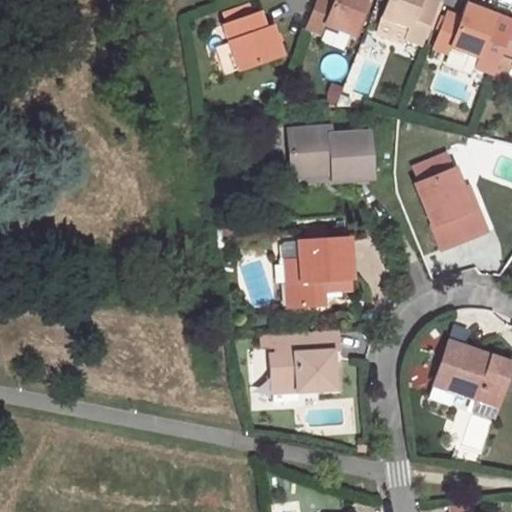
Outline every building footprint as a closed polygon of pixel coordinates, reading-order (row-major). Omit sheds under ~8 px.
[(315,0),(305,29),(319,34),(323,23),(349,33),(361,0),(315,0)] [(387,0),(374,33),(401,44),(403,38),(418,43),(434,0),(387,0)] [(448,45),(476,56),(493,15),(464,3),(459,17),(445,11),(431,47),(445,52),(448,45)] [(240,19),(252,14),(248,4),(236,8),(240,19)] [(237,70),(280,56),(270,27),(264,29),(258,12),(252,14),(240,19),(236,8),(222,14),(226,24),(222,25),(237,70)] [(511,23),(498,58),(511,63),(511,64),(511,67),(511,23)] [(289,168),(329,165),(329,173),(330,180),(369,178),(366,132),(326,134),(326,128),(287,130),(289,168)] [(434,175),(449,168),(444,156),(429,162),(434,175)] [(413,184),(439,249),(485,231),(474,205),(469,207),(461,188),(452,167),(449,168),(434,175),(429,162),(412,168),(418,182),(413,184)] [(290,176),(329,173),(329,165),(289,168),(290,176)] [(461,188),(469,207),(474,205),(467,186),(461,188)] [(303,225),(304,238),(324,237),(323,224),(303,225)] [(319,280),(349,278),(347,236),(324,237),(304,238),(282,239),(278,244),(279,255),(283,259),(286,307),(321,305),(320,290),(319,280)] [(349,278),(319,280),(320,290),(350,288),(349,278)] [(296,390),(333,387),(330,349),(336,349),(335,328),(282,332),(283,345),(284,354),(268,355),(271,382),(295,379),(296,390)] [(269,332),(271,346),(283,345),(282,332),(269,332)] [(491,415),(509,362),(445,341),(437,362),(448,366),(441,387),(474,398),(470,409),(491,415)] [(441,387),(448,366),(437,362),(430,383),(441,387)] [(272,401),(297,399),(296,390),(295,379),(271,382),(272,401)]
